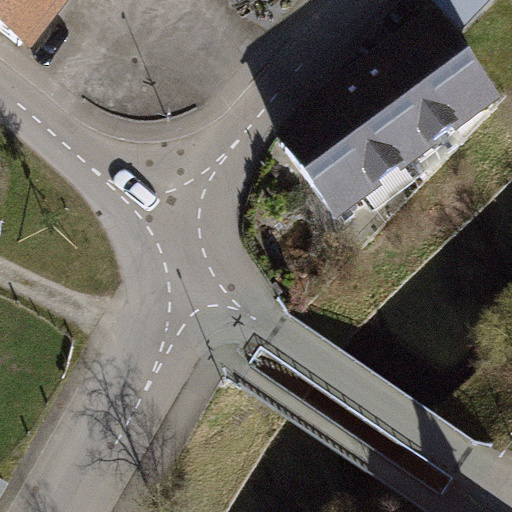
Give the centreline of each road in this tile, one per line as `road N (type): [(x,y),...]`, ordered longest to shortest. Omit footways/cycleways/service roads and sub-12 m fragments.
road 1 (tertiary): [(182,249),(276,333),(511,489)]
road 2 (residential): [(361,0),(200,190),(182,249)]
road 3 (tertiary): [(77,511),(153,379),(175,322),(182,249)]
road 4 (tertiary): [(182,249),(0,87)]
